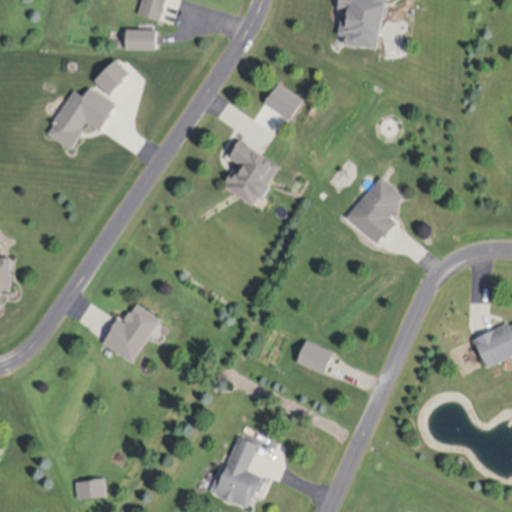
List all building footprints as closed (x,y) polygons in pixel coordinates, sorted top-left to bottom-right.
[(167,0),(163,14),(160,21),(139,14),(143,0),(167,0)] [(388,0),(379,49),(364,46),(364,47),(346,44),(347,36),(340,34),(345,10),(339,9),(340,0),(388,0)] [(128,29),(158,30),(157,50),(127,49),(128,29)] [(96,81),(117,59),(131,73),(124,80),(125,81),(110,95),(96,81)] [(53,123),(76,90),(85,97),(91,88),(116,106),(111,114),(113,115),(101,131),(88,122),(83,129),(85,130),(79,140),(80,140),(73,150),(50,133),(55,125),(53,123)] [(241,140),(281,167),(269,185),(272,187),(264,199),(261,197),(255,206),(227,187),(229,183),(227,182),(232,175),(235,177),(238,173),(240,175),(245,168),(231,158),(237,148),(236,147),(241,140)] [(348,217),(382,177),(405,196),(398,205),(400,207),(391,217),(398,224),(386,238),(385,237),(379,244),(348,217)] [(0,258),(12,258),(12,291),(4,291),(4,295),(0,295),(0,258)] [(139,305),(162,321),(133,363),(128,360),(126,359),(123,358),(123,356),(105,343),(114,330),(112,329),(119,319),(126,324),(128,322),(125,320),(131,313),(132,314),(139,305)] [(474,340),(509,323),(511,326),(511,325),(511,356),(489,368),(476,342),(475,342),(474,340)] [(308,341),(335,353),(326,374),(298,362),(308,341)] [(228,464),(240,437),(258,445),(255,453),(256,453),(248,472),(264,478),(262,481),(266,483),(261,494),(257,492),(255,497),(254,497),(249,509),(234,503),(234,504),(222,499),(223,497),(212,493),(218,479),(223,481),(229,464),(228,464)] [(78,500),(77,483),(87,482),(87,480),(106,479),(107,497),(78,500)]
